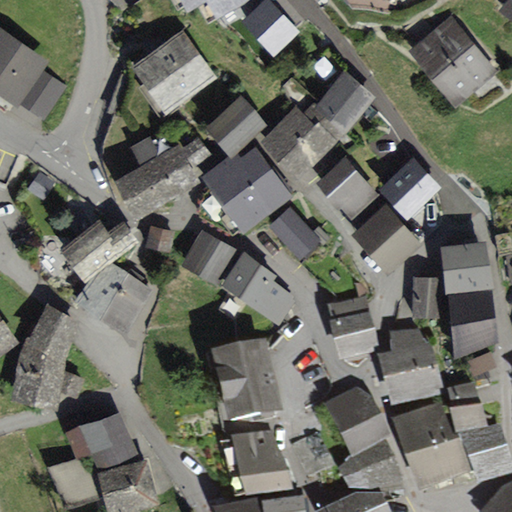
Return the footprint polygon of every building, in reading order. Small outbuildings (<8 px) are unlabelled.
[(165,0),(179,27),(197,18),(203,31),(264,0),(165,0)] [(272,0),(268,0),(243,23),(274,57),(302,32),(272,0)] [(511,30),(511,0),(499,0),(491,9),(511,30)] [(485,73),(443,20),(399,55),(441,108),(485,73)] [(45,62),(0,30),(0,88),(17,101),(45,62)] [(121,73),(154,117),(211,75),(178,30),(121,73)] [(298,104),(334,136),(369,97),(333,65),(298,104)] [(64,86),(42,71),(22,101),(43,116),(64,86)] [(234,94),(190,132),(218,164),(262,126),(234,94)] [(247,142),(291,185),(333,143),(289,99),(247,142)] [(231,233),(282,200),(247,148),(197,182),(231,233)] [(132,218),(188,185),(167,150),(111,183),(132,218)] [(402,160),(370,189),(399,220),(431,192),(402,160)] [(308,189),(338,221),(365,196),(335,164),(308,189)] [(379,209),(345,239),(378,277),(412,247),(379,209)] [(314,240),(282,210),(257,237),(290,267),(314,240)] [(99,219),(60,250),(86,283),(113,262),(140,241),(124,223),(108,232),(99,219)] [(154,227),(148,246),(169,251),(174,233),(154,227)] [(191,233),(173,263),(208,284),(226,253),(191,233)] [(495,236),(499,256),(511,253),(507,234),(495,236)] [(482,250),(441,253),(443,288),(484,286),(482,250)] [(213,286),(276,327),(295,299),(269,282),(273,275),(236,251),(213,286)] [(153,289),(113,262),(86,283),(74,304),(127,336),(153,289)] [(437,283),(410,281),(408,320),(435,321),(437,283)] [(438,296),(442,357),(491,354),(487,293),(438,296)] [(73,323),(35,307),(19,344),(57,360),(73,323)] [(365,318),(323,328),(332,364),(374,354),(365,318)] [(394,350),(379,353),(391,406),(444,394),(432,341),(424,343),(420,325),(390,332),(394,350)] [(258,350),(202,360),(213,424),(269,415),(258,350)] [(55,366),(12,352),(0,399),(0,401),(46,410),(55,366)] [(65,372),(57,391),(76,397),(83,379),(65,372)] [(354,396),(319,412),(339,453),(374,436),(354,396)] [(481,403),(452,409),(457,432),(486,425),(481,403)] [(406,496),(457,480),(435,409),(384,425),(406,496)] [(117,412),(67,431),(86,479),(135,460),(117,412)] [(463,486),(502,475),(490,431),(451,442),(463,486)] [(293,446),(309,478),(336,465),(319,433),(293,446)] [(275,489),(264,436),(219,445),(230,499),(275,489)] [(338,461),(334,488),(395,483),(384,440),(338,461)] [(75,465),(43,475),(55,511),(63,511),(88,504),(75,465)] [(139,468),(89,481),(97,511),(135,511),(150,508),(139,468)] [(511,511),(511,496),(503,487),(478,511),(511,511)] [(392,511),(384,492),(355,491),(315,511),(392,511)]
